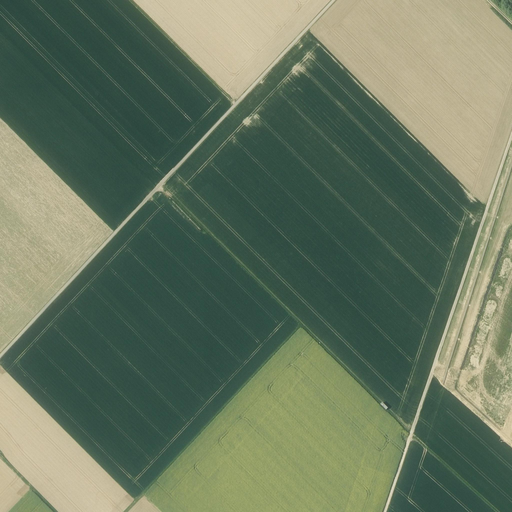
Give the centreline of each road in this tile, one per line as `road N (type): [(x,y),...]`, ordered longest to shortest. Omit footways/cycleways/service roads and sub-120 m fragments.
road 1 (track): [(334,0),(0,356)]
road 2 (track): [(498,511),(158,186)]
road 3 (track): [(511,134),(385,511)]
road 4 (track): [(303,326),(132,511)]
road 5 (track): [(235,105),(131,0)]
